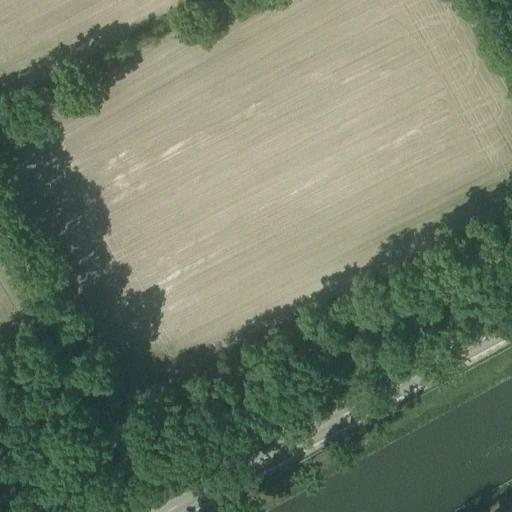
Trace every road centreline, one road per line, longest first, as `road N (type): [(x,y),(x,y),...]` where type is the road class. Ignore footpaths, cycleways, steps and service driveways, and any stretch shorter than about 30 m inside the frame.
road 1 (secondary): [(162,511),(511,320)]
road 2 (track): [(0,237),(155,511)]
